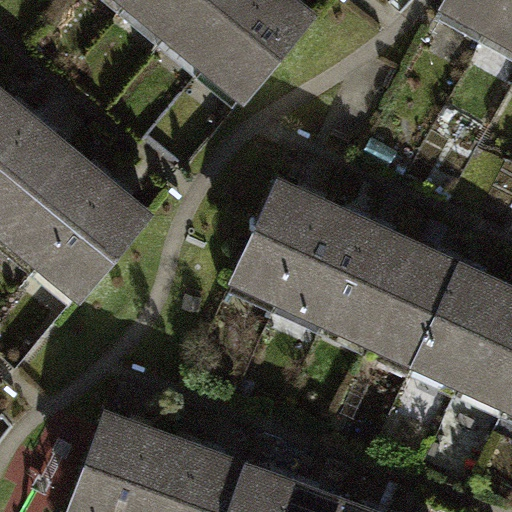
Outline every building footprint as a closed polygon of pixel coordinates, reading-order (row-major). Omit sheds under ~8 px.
[(282,0),(108,0),(231,107),(306,21),(282,0)] [(511,0),(439,0),(434,11),(511,54),(511,0)] [(172,212),(0,80),(0,237),(95,311),(172,212)] [(511,280),(280,174),(232,279),(511,406),(511,280)] [(405,511),(112,398),(67,511),(405,511)]
